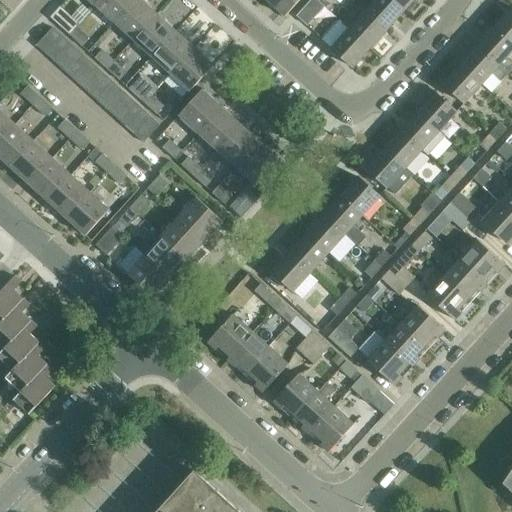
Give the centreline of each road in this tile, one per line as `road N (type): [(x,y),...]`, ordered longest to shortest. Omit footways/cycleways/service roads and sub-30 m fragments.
road 1 (residential): [(327,511),(511,309)]
road 2 (residential): [(327,511),(139,340)]
road 3 (tertiary): [(0,507),(103,394),(139,340)]
road 4 (residential): [(457,0),(453,15),(363,106),(340,112)]
road 5 (residential): [(340,112),(217,0)]
road 6 (tertiary): [(139,340),(33,241)]
